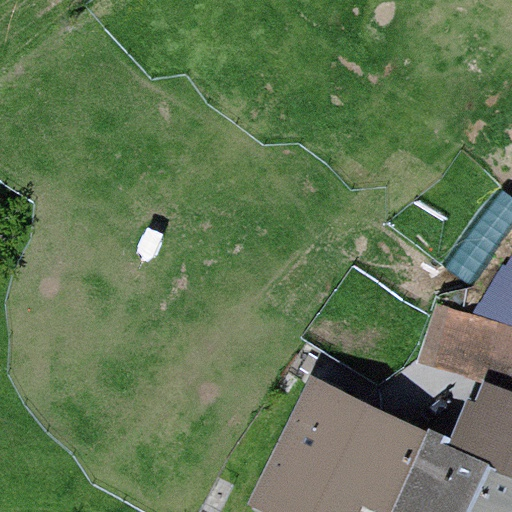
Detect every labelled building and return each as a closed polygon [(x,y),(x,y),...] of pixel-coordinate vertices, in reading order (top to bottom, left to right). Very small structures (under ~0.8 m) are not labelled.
[(511,265),(487,315),(511,321),(511,265)] [(511,356),(511,321),(435,303),(416,361),(456,372),(458,368),(505,384),(511,356)] [(423,425),(310,371),(248,500),(273,511),(353,511),(359,500),(386,511),(423,425)] [(476,395),(468,393),(451,434),(448,441),(511,467),(511,386),(505,384),(483,377),(476,395)] [(427,424),(389,508),(397,511),(511,511),(511,469),(448,441),(451,434),(427,424)]
